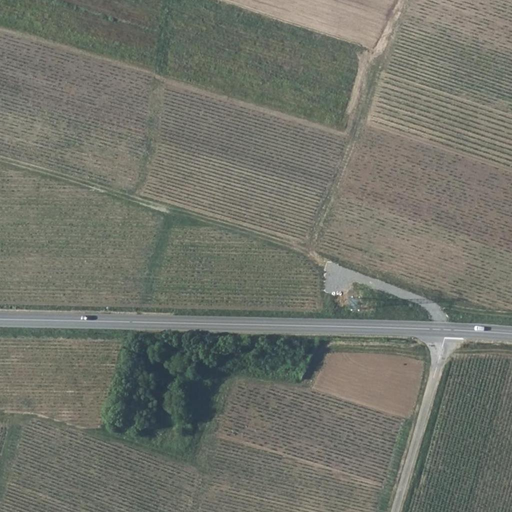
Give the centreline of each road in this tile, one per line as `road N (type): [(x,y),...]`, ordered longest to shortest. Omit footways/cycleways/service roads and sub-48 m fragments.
road 1 (tertiary): [(0,318),(444,330)]
road 2 (unclassified): [(395,511),(444,330)]
